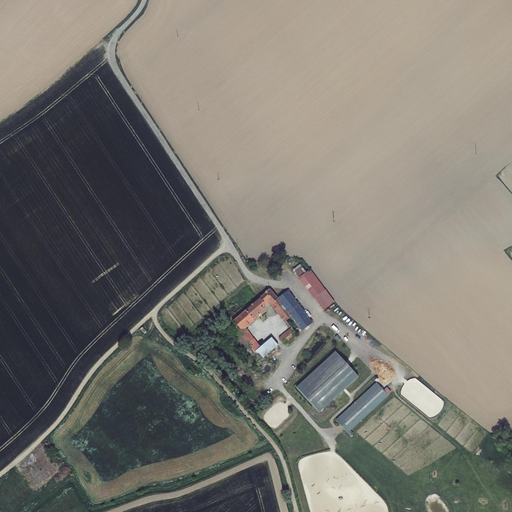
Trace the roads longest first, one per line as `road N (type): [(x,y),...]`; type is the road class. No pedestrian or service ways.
road 1 (track): [(143,0),(110,54),(228,244),(152,315)]
road 2 (track): [(152,315),(275,446),(297,511)]
road 3 (track): [(152,315),(92,372),(42,441),(0,476)]
